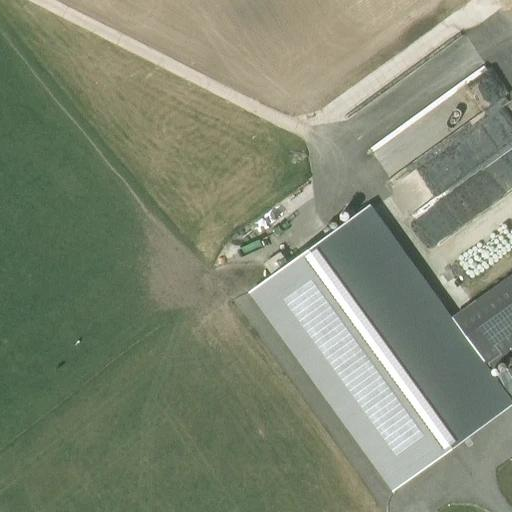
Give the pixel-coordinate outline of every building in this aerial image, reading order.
[(418,69),(440,99),(485,66),(462,36),(418,69)] [(407,210),(511,145),(511,102),(388,179),(407,210)] [(437,232),(458,223),(459,205),(473,205),(483,201),(483,186),(507,187),(508,178),(511,178),(511,160),(511,158),(511,168),(490,177),(489,181),(484,183),(478,183),(435,203),(446,228),(436,228),(436,216),(426,220),(426,232),(427,232),(437,232)] [(492,380),(368,208),(253,291),(395,488),(510,405),(509,405),(511,402),(511,375),(509,371),(507,369),(492,380)] [(511,276),(465,310),(507,369),(509,371),(511,369),(511,276)]
